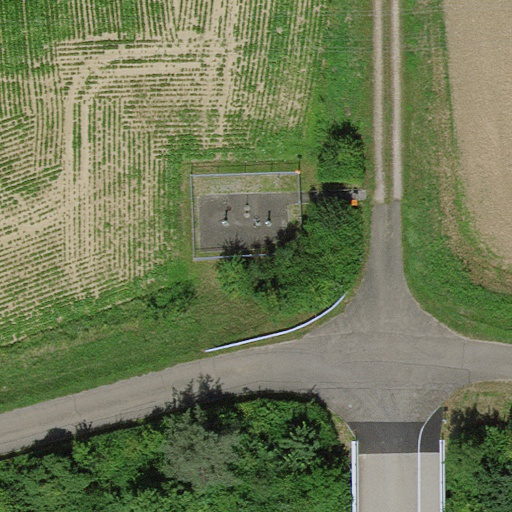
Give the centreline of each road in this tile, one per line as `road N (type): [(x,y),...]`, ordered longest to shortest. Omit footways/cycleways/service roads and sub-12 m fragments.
road 1 (track): [(0,435),(389,345)]
road 2 (track): [(384,0),(389,345)]
road 3 (track): [(389,345),(392,511)]
road 4 (track): [(511,371),(389,345)]
